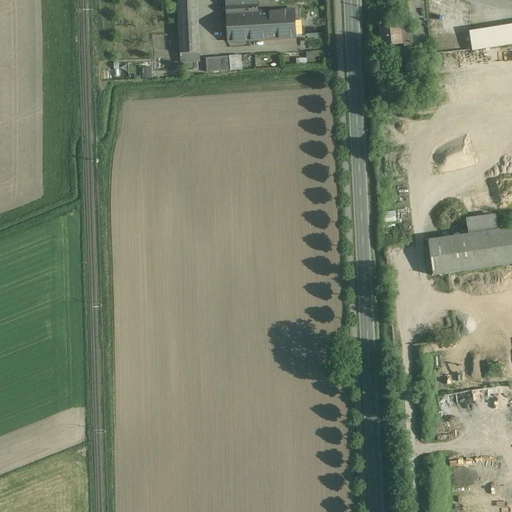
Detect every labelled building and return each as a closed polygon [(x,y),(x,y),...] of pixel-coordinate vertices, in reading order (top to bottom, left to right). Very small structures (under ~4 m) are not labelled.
[(193,0),(178,0),(180,53),(195,52),(193,0)] [(256,0),(226,0),(229,41),(277,38),(278,39),(296,38),(294,10),(257,12),(256,0)] [(511,24),(469,32),(472,50),(511,44),(511,24)] [(400,26),(380,27),(381,37),(380,37),(381,46),(388,45),(388,48),(394,47),(394,45),(401,44),(400,29),(400,26)] [(410,28),(400,29),(401,44),(404,44),(412,43),(410,28)] [(229,56),(206,58),(207,72),(231,71),(229,56)] [(417,57),(405,58),(407,72),(419,71),(417,57)] [(142,77),(151,77),(151,66),(142,66),(142,77)] [(397,221),(396,211),(383,211),(383,222),(397,221)] [(495,218),(467,222),(469,235),(429,241),(434,277),(511,265),(511,228),(497,231),(495,218)]
